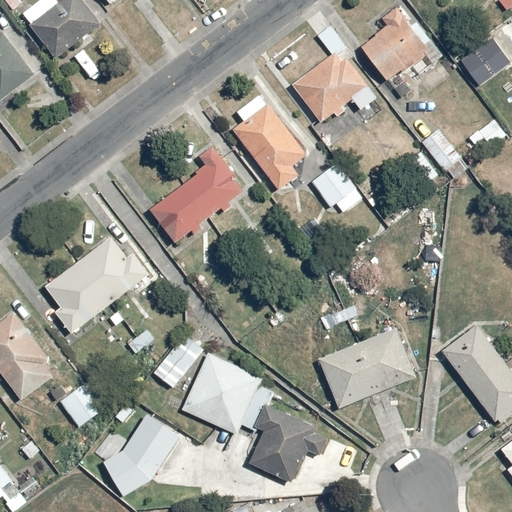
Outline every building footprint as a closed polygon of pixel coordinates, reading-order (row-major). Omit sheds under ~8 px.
[(100,26),(80,0),(40,0),(21,15),(54,60),(100,26)] [(511,6),(511,0),(496,0),(505,11),(511,6)] [(360,47),(387,84),(399,101),(414,91),(408,82),(430,66),(443,57),(418,21),(409,28),(396,9),(385,17),(390,25),(360,47)] [(511,42),(511,28),(506,21),(485,36),(498,53),(511,42)] [(376,99),(342,55),(349,50),(330,25),(317,35),(333,55),(292,86),(320,124),(333,114),(336,118),(348,110),(344,105),(352,100),(361,111),(376,99)] [(0,101),(33,76),(0,32),(0,101)] [(268,104),(267,106),(259,95),(236,113),(244,123),(233,132),(278,191),(298,176),(291,167),(307,154),(268,104)] [(462,158),(437,127),(419,141),(445,172),(462,158)] [(249,228),(230,203),(244,193),(209,145),(186,161),(197,176),(149,211),(173,244),(208,218),(227,244),(249,228)] [(362,199),(337,164),(312,182),(331,208),(338,203),(344,212),(362,199)] [(326,237),(314,218),(295,231),(307,249),(326,237)] [(127,258),(112,238),(46,288),(61,308),(55,313),(72,334),(149,276),(132,254),(127,258)] [(58,373),(15,313),(0,323),(0,373),(19,401),(58,373)] [(511,373),(473,325),(439,352),(497,424),(511,411),(511,373)] [(418,377),(398,328),(319,361),(339,410),(418,377)] [(206,348),(187,332),(153,373),(173,389),(206,348)] [(314,426),(268,404),(277,386),(210,354),(183,410),(236,435),(241,424),(255,431),(263,435),(249,464),(291,485),(304,457),(317,463),(328,440),(312,432),(314,426)] [(105,409),(86,383),(61,402),(79,427),(105,409)] [(126,497),(154,478),(180,439),(146,416),(125,447),(103,462),(126,497)] [(28,433),(16,443),(30,459),(42,449),(28,433)] [(511,443),(501,453),(511,465),(511,467),(507,472),(511,478),(511,443)] [(0,506),(3,511),(10,511),(42,489),(32,475),(16,487),(0,464),(0,506)]
